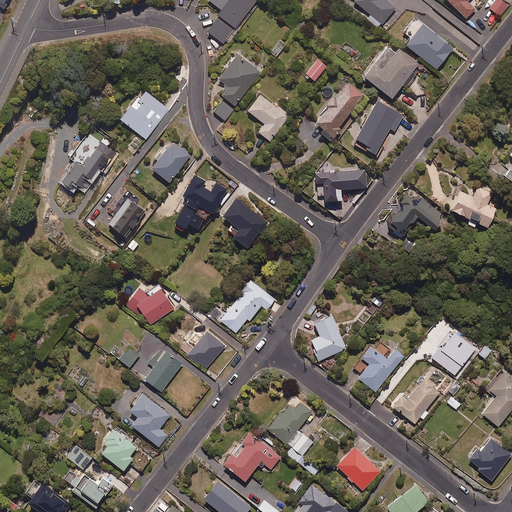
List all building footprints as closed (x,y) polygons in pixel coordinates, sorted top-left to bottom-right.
[(0,0),(0,5),(4,8),(10,0),(0,0)] [(256,0),(255,0),(205,0),(218,10),(215,14),(219,17),(207,31),(223,43),(256,0)] [(353,0),(353,1),(382,23),(395,8),(384,0),(353,0)] [(466,0),(445,0),(464,18),(474,8),(466,0)] [(508,6),(500,0),(495,0),(489,9),(500,17),(508,6)] [(452,48),(420,24),(405,44),(437,68),(452,48)] [(417,64),(396,48),(380,70),(372,64),(362,77),(390,98),(417,64)] [(258,72),(235,54),(215,79),(225,87),(219,94),(233,104),(258,72)] [(326,67),(318,60),(305,74),(313,81),(326,67)] [(363,94),(348,81),(334,97),(333,96),(324,106),(326,108),(314,122),(332,137),(339,129),(336,127),(363,94)] [(170,110),(145,90),(138,98),(122,119),(146,139),(170,110)] [(276,108),(258,94),(245,110),(263,124),(257,132),(269,141),(289,115),(278,106),(276,108)] [(403,115),(375,99),(353,139),(366,146),(364,150),(374,155),(389,129),(394,131),(403,115)] [(231,113),(220,104),(214,112),(224,121),(231,113)] [(116,154),(88,133),(70,158),(77,163),(73,168),(69,165),(65,171),(68,173),(63,181),(74,189),(78,184),(85,189),(102,167),(105,169),(116,154)] [(163,149),(156,159),(159,161),(153,169),(171,182),(191,155),(174,142),(166,152),(163,149)] [(511,152),(509,156),(511,158),(511,170),(510,169),(503,177),(511,183),(511,187),(511,152)] [(366,188),(364,170),(313,174),(314,184),(321,184),(323,203),(336,202),(335,191),(366,188)] [(206,179),(197,174),(184,196),(192,201),(190,204),(198,209),(196,213),(207,219),(212,211),(216,213),(229,189),(218,183),(212,192),(202,186),(206,179)] [(185,187),(178,182),(169,193),(176,198),(185,187)] [(492,194),(477,187),(472,198),(458,191),(449,212),(487,228),(494,210),(486,207),(492,194)] [(440,222),(405,194),(397,205),(400,207),(386,225),(392,229),(400,236),(415,217),(424,224),(433,231),(440,222)] [(146,211),(129,198),(109,224),(126,237),(146,211)] [(268,222),(237,198),(224,216),(240,229),(234,237),(248,247),(268,222)] [(276,300),(251,279),(242,291),(244,292),(221,320),(236,333),(248,319),(250,321),(262,306),(268,310),(276,300)] [(175,308),(159,284),(151,289),(146,292),(140,288),(126,305),(136,313),(140,308),(151,324),(175,308)] [(346,349),(332,316),(313,324),(318,337),(309,341),(317,362),(346,349)] [(226,346),(208,331),(200,341),(192,335),(180,349),(205,370),(226,346)] [(474,349),(449,331),(430,358),(454,376),(474,349)] [(492,350),(484,345),(477,355),(485,360),(492,350)] [(140,355),(130,346),(119,359),(130,367),(140,355)] [(386,359),(369,346),(359,358),(368,365),(357,379),(374,393),(403,357),(394,350),(386,359)] [(183,364),(161,347),(149,363),(155,368),(146,380),(162,392),(183,364)] [(511,381),(501,373),(487,391),(495,397),(481,415),(497,427),(511,408),(511,381)] [(440,390),(424,378),(406,401),(400,396),(391,407),(414,425),(419,417),(423,420),(427,413),(425,411),(440,390)] [(461,385),(455,380),(447,391),(453,396),(461,385)] [(171,416),(143,394),(130,411),(139,418),(133,425),(160,447),(169,436),(161,429),(171,416)] [(460,404),(451,397),(446,403),(456,410),(460,404)] [(313,412),(296,399),(283,415),(281,414),(269,429),(292,448),(287,454),(298,462),(314,442),(299,430),(313,412)] [(132,440),(115,427),(103,442),(108,446),(103,454),(125,471),(134,459),(131,456),(137,448),(131,443),(132,440)] [(281,457),(251,432),(225,465),(246,482),(262,462),(271,469),(281,457)] [(511,455),(489,439),(479,452),(475,449),(467,460),(478,468),(476,471),(490,482),(511,455)] [(94,459),(76,445),(67,457),(85,471),(94,459)] [(381,472),(356,447),(338,466),(363,491),(381,472)] [(98,484),(75,466),(65,479),(76,487),(73,491),(97,508),(114,486),(103,478),(98,484)] [(65,511),(71,504),(36,479),(26,493),(33,498),(29,504),(40,511),(65,511)] [(248,511),(252,507),(219,481),(205,499),(221,511),(248,511)] [(348,511),(349,511),(312,485),(292,511),(348,511)] [(415,511),(428,502),(415,486),(385,509),(387,511),(415,511)] [(280,511),(262,498),(256,506),(263,511),(280,511)]
